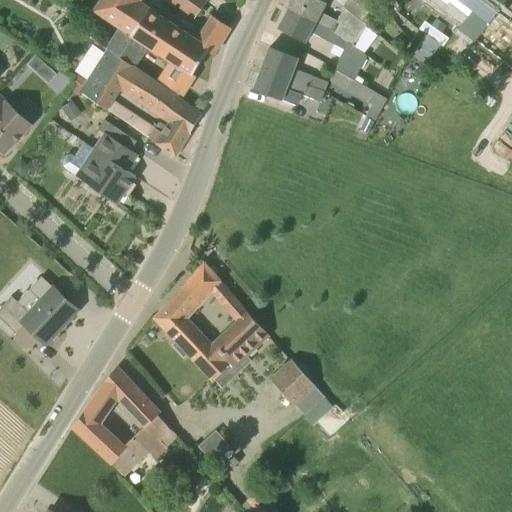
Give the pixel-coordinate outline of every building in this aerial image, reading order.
[(103,0),(96,11),(119,27),(153,50),(159,54),(165,46),(176,54),(189,36),(136,2),(137,0),(103,0)] [(167,0),(192,20),(206,0),(205,0),(167,0)] [(326,3),(320,0),(293,0),(289,9),(346,40),(345,40),(351,45),(367,57),(370,52),(358,42),(368,25),(345,8),(337,23),(321,14),(326,3)] [(337,0),(345,6),(344,7),(364,21),(379,1),(377,0),(337,0)] [(511,71),(511,0),(432,0),(439,5),(464,25),(460,30),(511,71)] [(328,41),(346,51),(351,45),(345,40),(346,40),(289,9),(278,29),(305,44),(311,33),(327,42),(328,41)] [(198,43),(209,50),(214,54),(230,29),(214,18),(198,43)] [(442,33),(447,26),(436,19),(431,26),(442,33)] [(149,57),(153,50),(119,27),(106,48),(109,50),(135,69),(145,55),(149,57)] [(159,54),(176,65),(162,87),(178,99),(209,50),(198,43),(189,36),(176,54),(165,46),(159,54)] [(335,72),(354,81),(361,69),(367,57),(351,45),(346,51),(335,72)] [(294,70),(298,58),(270,47),(262,69),(324,92),(327,82),(312,76),(294,70)] [(161,88),(135,70),(135,69),(109,50),(105,56),(90,48),(75,72),(80,76),(71,90),(80,97),(82,94),(104,109),(131,126),(175,157),(201,117),(178,99),(162,87),(161,88)] [(37,73),(45,64),(35,56),(27,65),(37,73)] [(320,102),(324,92),(262,69),(253,90),(300,108),(304,96),(320,102)] [(332,78),(328,95),(384,109),(388,92),(332,78)] [(30,125),(0,97),(0,149),(5,153),(30,125)] [(72,122),(82,114),(72,101),(62,109),(72,122)] [(367,136),(373,123),(362,118),(356,130),(367,136)] [(138,155),(126,147),(132,139),(104,121),(98,130),(104,135),(94,150),(127,171),(138,155)] [(125,194),(136,177),(127,171),(94,150),(85,143),(76,157),(72,155),(68,155),(65,158),(63,162),(64,166),(66,170),(76,177),(108,199),(116,188),(125,194)] [(26,172),(26,164),(20,159),(12,169),(22,178),(26,172)] [(231,363),(237,369),(269,339),(247,315),(248,313),(204,263),(155,318),(182,348),(178,351),(182,355),(186,352),(212,380),(231,363)] [(78,311),(53,288),(40,303),(30,293),(20,305),(12,297),(0,309),(0,317),(17,333),(25,325),(46,345),(78,311)] [(326,399),(292,361),(270,380),(293,406),(294,405),(305,417),(326,399)] [(165,447),(176,436),(171,430),(157,415),(159,414),(117,367),(73,427),(124,475),(148,451),(157,461),(168,451),(165,447)] [(259,485),(248,501),(263,511),(266,511),(277,498),(259,485)]
